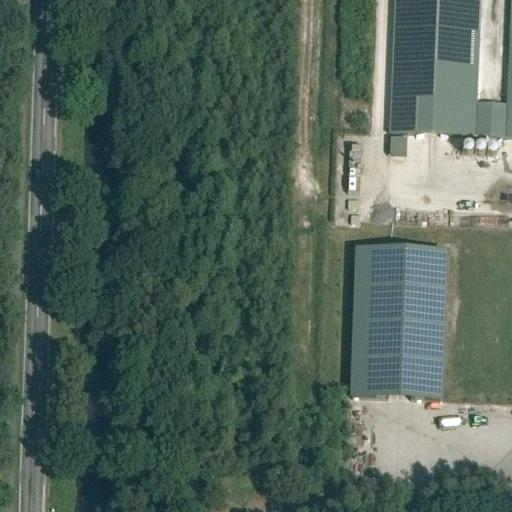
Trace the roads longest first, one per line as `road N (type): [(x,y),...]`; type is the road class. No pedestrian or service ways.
road 1 (track): [(303,0),(280,511)]
road 2 (tertiary): [(30,511),(46,0)]
